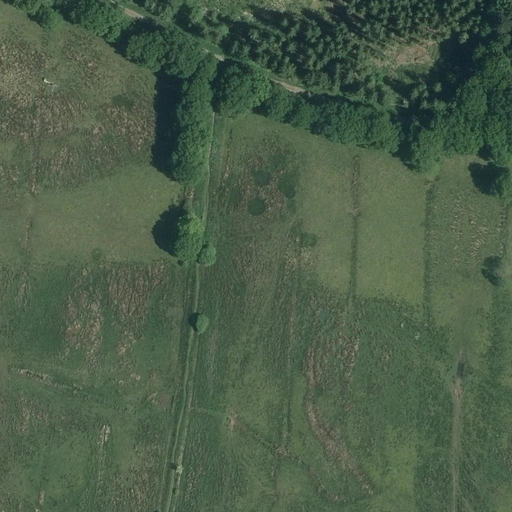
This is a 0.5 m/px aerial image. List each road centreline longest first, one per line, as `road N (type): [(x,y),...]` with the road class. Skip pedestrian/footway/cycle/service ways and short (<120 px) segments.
road 1 (track): [(231,66),(385,119),(511,111)]
road 2 (track): [(93,0),(231,66)]
